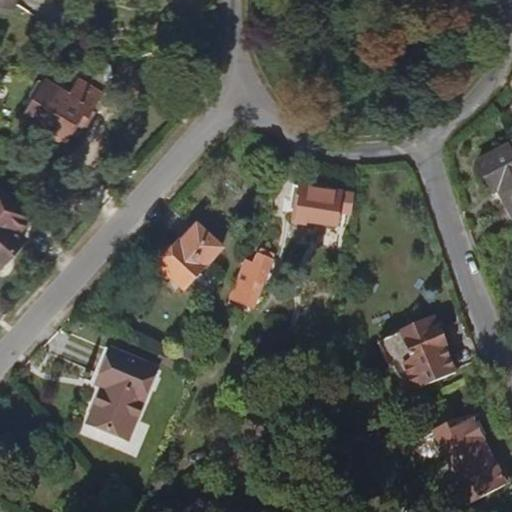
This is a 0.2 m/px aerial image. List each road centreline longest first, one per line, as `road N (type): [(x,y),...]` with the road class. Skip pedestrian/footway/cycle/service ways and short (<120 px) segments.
road 1 (residential): [(0,362),(247,80)]
road 2 (residential): [(424,138),(511,379)]
road 3 (residential): [(247,80),(306,134),(385,148),(424,138)]
road 4 (residential): [(424,138),(465,114),(496,77),(511,36)]
